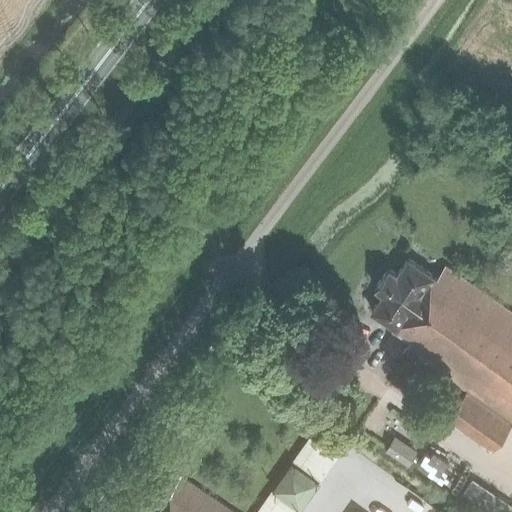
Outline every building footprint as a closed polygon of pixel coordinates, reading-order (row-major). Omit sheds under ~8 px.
[(381,292),(370,308),(396,326),(395,328),(413,340),(409,345),(404,353),(414,360),(417,355),(466,389),(446,418),(493,450),(497,444),(511,422),(511,312),(445,265),(437,277),(408,257),(396,273),(386,266),(372,286),(381,292)] [(307,437),(256,511),(296,511),(334,455),(307,437)] [(396,458),(407,465),(417,451),(406,443),(396,458)] [(232,511),(179,476),(154,511),(232,511)] [(490,511),(504,511),(510,504),(490,491),(480,505),(490,511)]
